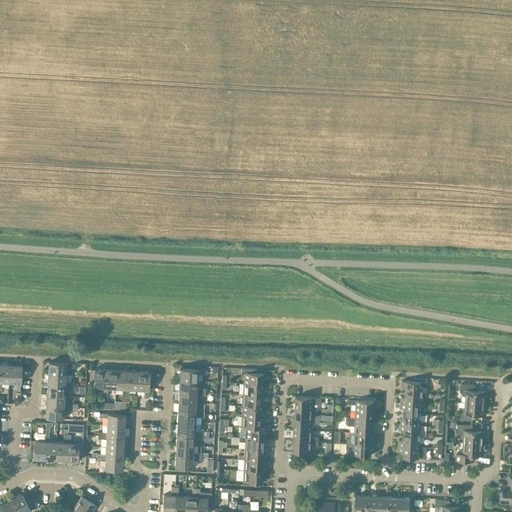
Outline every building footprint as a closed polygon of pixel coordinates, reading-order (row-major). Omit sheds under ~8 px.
[(47,373),(65,374),(65,366),(74,367),(74,363),(48,362),(47,373)] [(8,382),(9,364),(0,363),(0,389),(0,390),(1,381),(8,382)] [(9,364),(8,382),(16,382),(15,390),(19,391),(20,365),(9,364)] [(179,379),(197,380),(197,373),(207,374),(207,370),(206,370),(206,365),(196,365),(196,369),(179,368),(179,379)] [(103,395),(105,369),(94,368),(94,370),(90,370),(89,384),(93,385),(93,386),(101,386),(100,395),(103,395)] [(243,383),(261,384),(262,373),(256,373),(257,368),(241,368),(241,374),(244,374),(243,383)] [(114,387),(115,370),(105,369),(103,395),(107,395),(107,387),(114,387)] [(125,401),(126,370),(115,370),(114,387),(122,388),(122,396),(121,396),(121,401),(125,401)] [(137,388),(138,371),(126,370),(125,401),(129,401),(129,397),(128,397),(129,388),(137,388)] [(138,371),(137,388),(144,389),(143,397),(151,398),(151,393),(147,393),(149,371),(138,371)] [(65,381),(65,374),(47,373),(47,384),(73,385),(73,382),(65,381)] [(196,387),(197,380),(179,379),(178,390),(205,392),(205,388),(196,387)] [(405,391),(422,392),(423,381),(402,380),(401,387),(405,387),(405,391)] [(261,395),(261,384),(243,383),(243,394),(261,395)] [(465,401),(485,402),(485,396),(487,396),(487,391),(473,390),(474,384),(460,383),(459,392),(464,396),(465,396),(465,401)] [(72,389),(73,385),(47,384),(46,394),(64,395),(64,388),(72,389)] [(204,395),(205,392),(178,390),(177,401),(196,402),(196,395),(204,395)] [(422,403),(422,392),(405,391),(405,396),(400,396),(400,402),(422,403)] [(63,403),(64,395),(46,394),(45,405),(76,407),(77,404),(63,403)] [(260,406),(261,395),(243,394),(242,405),(260,406)] [(295,407),(313,408),(313,407),(320,407),(321,398),(313,397),(296,396),(295,407)] [(355,410),(373,411),(374,400),(349,399),(349,403),(356,404),(355,410)] [(195,409),(196,402),(177,401),(177,412),(204,413),(204,409),(195,409)] [(484,410),(485,402),(465,401),(464,407),(463,407),(458,411),(458,419),(472,420),(472,414),(485,415),(486,410),(484,410)] [(421,414),(422,403),(400,402),(400,408),(404,408),(404,413),(421,414)] [(76,410),(76,407),(45,405),(45,416),(63,417),(63,410),(76,410)] [(260,417),(260,406),(242,405),(241,416),(260,417)] [(312,415),(313,408),(295,407),(295,417),(319,419),(320,415),(312,415)] [(372,422),(373,411),(355,410),(355,417),(348,416),(347,420),(372,422)] [(203,417),(204,413),(177,412),(176,422),(194,423),(195,416),(203,417)] [(99,413),(99,417),(107,417),(107,424),(124,425),(125,414),(107,413),(99,413)] [(420,424),(421,414),(404,413),(403,418),(399,418),(399,423),(420,424)] [(259,427),(260,417),(241,416),(241,426),(245,427),(259,427)] [(319,420),(319,419),(295,417),(294,428),(312,429),(312,423),(319,424),(319,420)] [(372,433),(372,422),(347,420),(347,425),(355,425),(354,432),(372,433)] [(194,430),(194,423),(176,422),(176,433),(202,435),(202,434),(203,431),(194,430)] [(420,435),(420,424),(399,423),(398,430),(403,430),(402,434),(420,435)] [(462,442),(483,442),(483,436),(484,436),(485,431),(471,430),(471,424),(458,423),(457,432),(462,437),(462,442)] [(98,431),(98,435),(124,436),(124,425),(107,424),(106,432),(98,431)] [(245,437),(263,438),(264,427),(259,427),(245,427),(245,437)] [(311,436),(312,429),(294,428),(294,439),(318,440),(318,437),(311,436)] [(54,459),(55,441),(48,441),(48,432),(45,432),(45,433),(44,458),(54,459)] [(371,444),(372,433),(354,432),(354,439),(347,438),(346,442),(371,444)] [(44,458),(45,433),(36,433),(34,434),(34,437),(36,438),(35,440),(30,440),(29,457),(44,458)] [(65,459),(67,433),(63,433),(63,442),(55,441),(54,459),(65,459)] [(67,433),(65,459),(76,460),(76,458),(81,459),(81,450),(82,443),(70,442),(70,434),(67,433)] [(202,439),(202,435),(176,433),(175,444),(193,445),(194,438),(202,439)] [(419,446),(420,435),(402,434),(402,440),(398,440),(398,445),(419,446)] [(98,435),(98,438),(106,439),(105,446),(123,447),(124,436),(98,435)] [(263,438),(245,437),(239,437),(239,441),(245,441),(244,448),(263,449),(263,438)] [(318,445),(318,440),(294,439),(293,451),(310,452),(311,445),(318,445)] [(371,455),(371,444),(346,442),(346,454),(371,455)] [(482,450),(483,442),(462,442),(462,447),(461,447),(456,452),(456,459),(472,460),(474,459),(474,454),(483,455),(484,450),(482,450)] [(193,452),(193,445),(175,444),(174,455),(201,456),(201,453),(193,452)] [(427,447),(419,446),(398,445),(397,451),(401,451),(401,457),(419,458),(426,458),(427,447)] [(92,453),(92,456),(97,457),(122,458),(123,454),(123,447),(105,446),(105,453),(97,453),(96,453),(92,453)] [(262,460),(263,449),(244,448),(244,454),(231,454),(231,458),(244,458),(244,459),(262,460)] [(201,460),(201,456),(174,455),(174,466),(181,466),(180,470),(191,471),(191,467),(192,467),(192,459),(201,460)] [(97,457),(97,460),(105,460),(104,468),(122,469),(122,458),(97,457)] [(261,471),(262,460),(244,459),(243,470),(261,471)] [(261,482),(261,471),(243,470),(243,480),(261,482)] [(511,474),(509,474),(508,485),(501,485),(500,502),(511,502),(511,474)] [(194,511),(196,487),(196,482),(192,481),(192,487),(191,496),(185,495),(183,511),(194,511)] [(163,511),(172,511),(174,486),(170,486),(170,495),(163,494),(162,511),(163,511)] [(183,511),(185,495),(177,495),(178,486),(174,486),(172,511),(183,511)] [(196,487),(194,511),(205,511),(206,504),(210,505),(211,491),(199,491),(199,487),(196,487)] [(12,498),(18,511),(23,511),(29,509),(30,511),(37,508),(31,497),(25,500),(21,493),(12,498)] [(366,511),(367,495),(355,495),(354,511),(366,511)] [(375,511),(376,511),(377,496),(367,495),(366,511),(375,511)] [(90,511),(95,504),(81,496),(71,511),(90,511)] [(386,511),(388,496),(377,496),(376,511),(386,511)] [(398,511),(399,497),(388,496),(386,511),(398,511)] [(399,497),(398,511),(409,511),(410,498),(399,497)] [(18,511),(12,498),(2,503),(6,511),(18,511)] [(434,511),(460,511),(461,511),(462,507),(449,506),(449,500),(435,499),(434,511)] [(310,511),(331,511),(332,509),(334,509),(335,503),(312,501),(310,511)] [(248,511),(249,510),(248,510),(249,504),(238,503),(238,509),(237,511),(248,511)]
